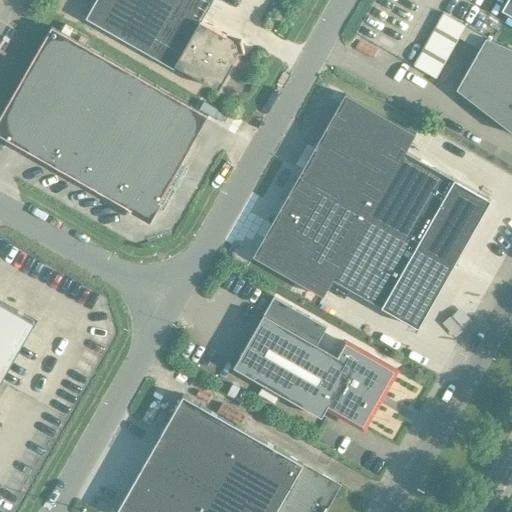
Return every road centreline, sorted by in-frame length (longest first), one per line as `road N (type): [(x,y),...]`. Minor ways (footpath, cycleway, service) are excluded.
road 1 (unclassified): [(170,306),(348,0)]
road 2 (unclassified): [(55,511),(170,306)]
road 3 (unclassified): [(398,511),(511,307)]
road 4 (unclassified): [(170,306),(0,208)]
